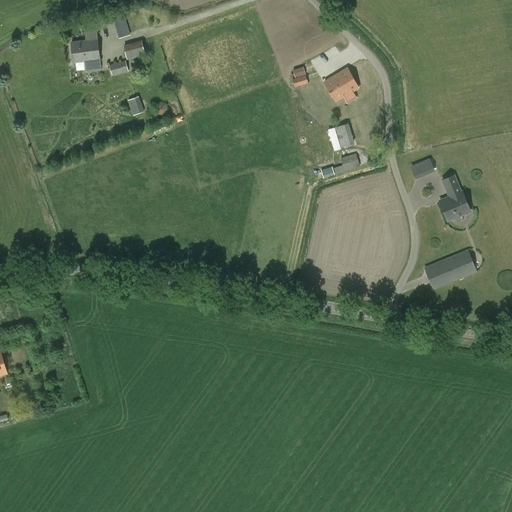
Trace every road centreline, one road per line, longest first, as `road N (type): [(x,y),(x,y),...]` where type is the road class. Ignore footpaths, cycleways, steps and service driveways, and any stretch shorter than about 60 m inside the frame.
road 1 (tertiary): [(386,317),(138,279),(0,281)]
road 2 (unclassified): [(386,317),(415,242),(390,156),(385,81),(309,0)]
road 3 (tertiary): [(511,339),(386,317)]
